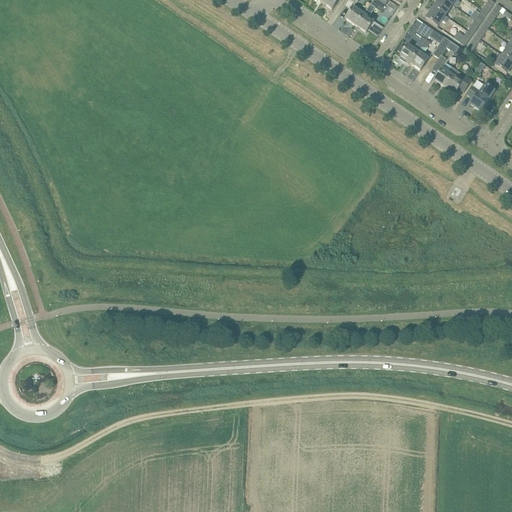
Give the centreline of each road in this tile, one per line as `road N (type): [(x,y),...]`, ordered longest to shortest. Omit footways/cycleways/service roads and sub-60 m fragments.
road 1 (track): [(511,424),(351,395),(148,419),(67,454),(35,454)]
road 2 (tertiary): [(135,374),(382,362),(511,385)]
road 3 (residential): [(511,191),(254,15)]
road 4 (residential): [(485,145),(371,66)]
